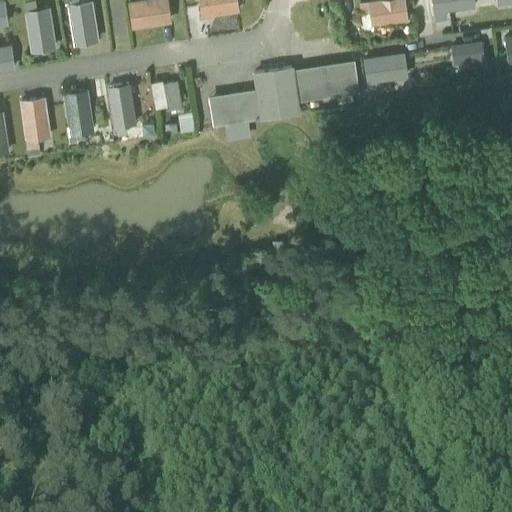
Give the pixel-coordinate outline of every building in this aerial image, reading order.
[(8,0),(0,0),(0,22),(10,22),(8,0)] [(36,0),(26,0),(30,47),(57,45),(54,3),(37,5),(36,0)] [(96,0),(69,0),(74,41),(100,38),(96,0)] [(128,0),(133,26),(176,18),(172,0),(128,0)] [(241,0),(201,0),(203,14),(242,10),(241,0)] [(361,0),(362,9),(374,8),(374,19),(410,17),(409,0),(361,0)] [(445,6),(472,3),(471,0),(432,0),(435,17),(446,16),(445,6)] [(0,41),(0,66),(18,64),(14,39),(0,41)] [(454,61),(462,59),(463,67),(485,64),(482,39),(451,44),(454,61)] [(377,75),(406,71),(403,50),(364,56),(368,87),(379,85),(377,75)] [(352,59),(292,68),(296,96),(356,87),(352,59)] [(254,70),(257,87),(261,113),(297,108),(296,96),(292,68),(291,64),(254,70)] [(153,77),(155,104),(181,103),(179,76),(153,77)] [(115,122),(139,120),(134,78),(110,81),(115,122)] [(95,128),(93,85),(67,86),(70,129),(95,128)] [(237,117),(261,113),(257,87),(233,91),(237,117)] [(209,95),(213,120),(237,117),(233,91),(209,95)] [(42,143),(41,131),(51,131),(49,92),(23,93),(25,143),(42,143)] [(0,149),(10,148),(4,97),(0,97),(0,149)]
